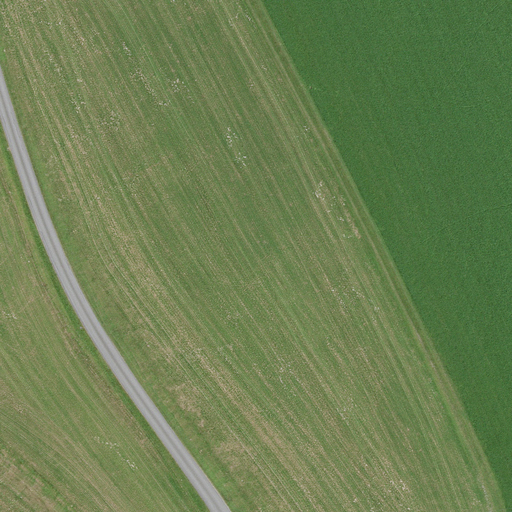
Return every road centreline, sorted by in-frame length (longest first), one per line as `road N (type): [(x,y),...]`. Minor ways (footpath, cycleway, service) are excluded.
road 1 (track): [(497,511),(245,0)]
road 2 (track): [(220,511),(84,315),(54,253),(0,87)]
